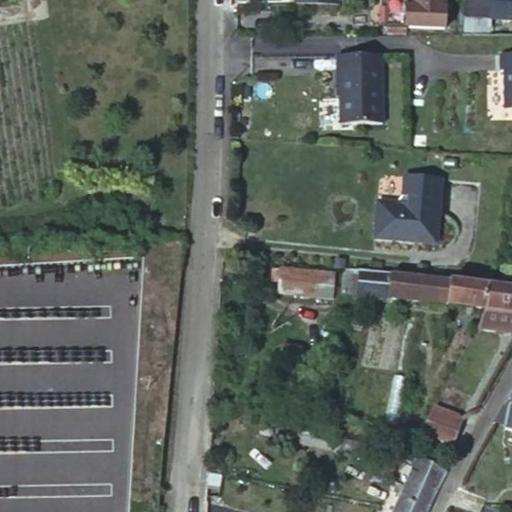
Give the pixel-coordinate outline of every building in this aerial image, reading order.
[(307,0),(307,12),(337,13),(336,0),(307,0)] [(392,9),(392,37),(394,37),(408,36),(415,36),(448,35),(447,0),(415,0),(416,9),(407,9),(392,9)] [(511,0),(466,0),(467,42),(496,41),(495,27),(511,26),(511,0)] [(511,51),(501,52),(502,107),(511,106),(511,51)] [(382,134),(382,65),(338,65),(337,82),(340,83),(340,133),(382,134)] [(453,83),(454,120),(495,119),(494,82),(498,81),(497,65),(449,66),(449,83),(453,83)] [(380,212),(377,247),(439,251),(445,189),(407,187),(405,208),(401,213),(380,212)] [(267,282),(263,303),(321,312),(324,289),(267,282)] [(329,304),(481,317),(481,292),(402,286),(340,283),(339,295),(331,293),(329,304)] [(511,293),(481,292),(481,317),(511,319),(511,293)] [(511,319),(481,317),(479,336),(511,338),(511,319)] [(510,416),(504,415),(496,432),(506,433),(505,439),(511,439),(511,399),(510,416)] [(438,409),(426,441),(456,452),(467,422),(438,409)] [(419,466),(395,511),(431,511),(448,480),(419,466)] [(325,485),(324,491),(335,493),(336,487),(325,485)]
